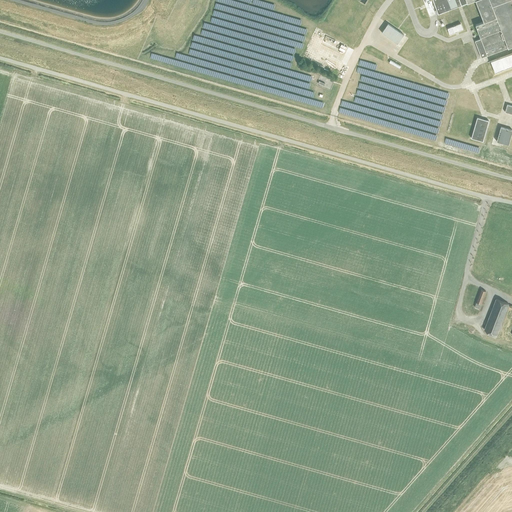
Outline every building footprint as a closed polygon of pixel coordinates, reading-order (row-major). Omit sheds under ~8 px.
[(149,62),(325,104),(326,101),(314,98),(316,91),(310,89),(314,74),(292,69),(297,46),(304,48),(309,27),(301,26),(303,18),(274,11),(276,3),(265,0),(217,0),(212,22),(205,21),(202,35),(195,33),(190,54),(177,51),(176,57),(152,52),(149,62)] [(511,0),(432,0),(434,2),(435,6),(438,14),(462,5),(467,3),(475,0),(484,22),(476,25),(481,38),(475,41),(481,58),(487,55),(503,49),(511,45),(511,0)] [(450,34),(463,29),(461,23),(448,28),(450,34)] [(404,35),(388,24),(382,33),(397,44),(404,35)] [(511,53),(491,61),(495,73),(511,66),(511,53)] [(450,90),(376,72),(378,63),(361,58),(357,72),(362,73),(355,102),(343,99),(339,114),(438,139),(450,90)] [(471,138),(483,141),(489,120),(477,117),(471,138)] [(497,141),(509,145),(511,132),(511,129),(501,127),(497,141)] [(445,143),(480,152),(481,146),(446,137),(445,143)] [(480,309),(487,290),(482,288),(475,307),(480,309)] [(495,338),(509,304),(496,299),(484,330),(488,331),(487,335),(495,338)]
